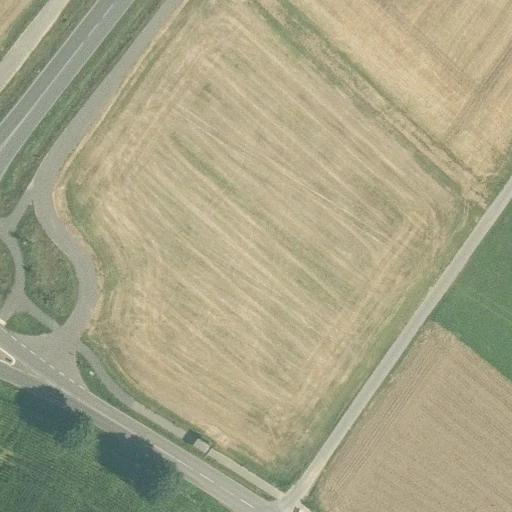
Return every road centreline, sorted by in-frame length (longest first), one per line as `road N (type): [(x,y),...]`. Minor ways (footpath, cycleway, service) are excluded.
road 1 (track): [(172,0),(40,185),(45,218),(87,283),(85,310),(47,383)]
road 2 (track): [(283,511),(495,210)]
road 3 (track): [(261,0),(495,210)]
road 4 (residential): [(257,511),(47,383)]
road 5 (secondary): [(108,0),(2,146)]
